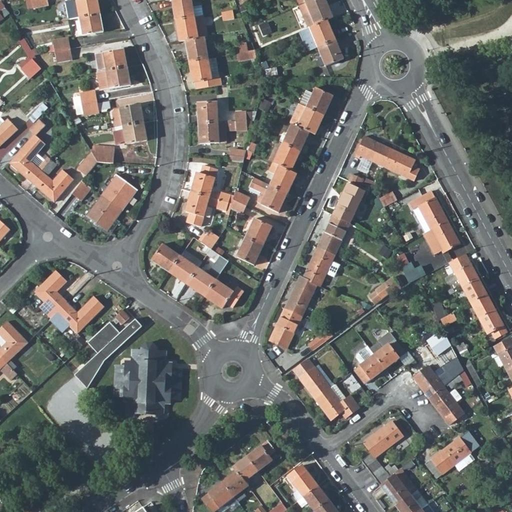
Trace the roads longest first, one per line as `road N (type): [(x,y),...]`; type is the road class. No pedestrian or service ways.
road 1 (residential): [(374,79),(241,352)]
road 2 (residential): [(122,0),(161,82),(168,141),(155,197),(117,266)]
road 3 (residential): [(407,84),(511,281)]
road 4 (residential): [(321,450),(390,394),(409,395),(440,435)]
road 5 (residential): [(117,266),(216,357)]
